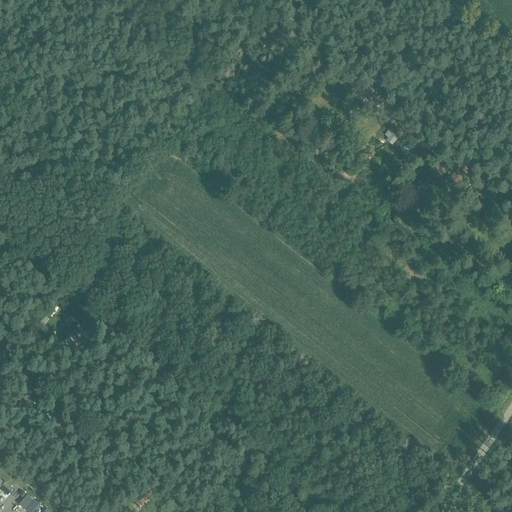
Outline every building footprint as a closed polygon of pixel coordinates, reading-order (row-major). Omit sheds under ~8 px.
[(372,79),(364,89),(379,102),(388,92),(372,79)] [(474,164),(467,158),(462,165),(461,164),(447,182),(455,189),(470,171),(469,171),(474,164)] [(174,297),(181,304),(185,299),(178,293),(174,297)] [(78,353),(91,336),(79,326),(65,343),(78,353)] [(91,444),(75,430),(71,435),(81,445),(79,448),(84,452),(91,444)] [(63,441),(70,450),(76,446),(69,436),(63,441)] [(217,453),(207,444),(200,451),(210,460),(217,453)] [(20,486),(11,495),(19,503),(28,493),(20,486)] [(138,496),(147,506),(154,499),(146,490),(138,496)] [(28,495),(20,505),(27,511),(40,511),(43,510),(39,507),(40,506),(28,495)]
